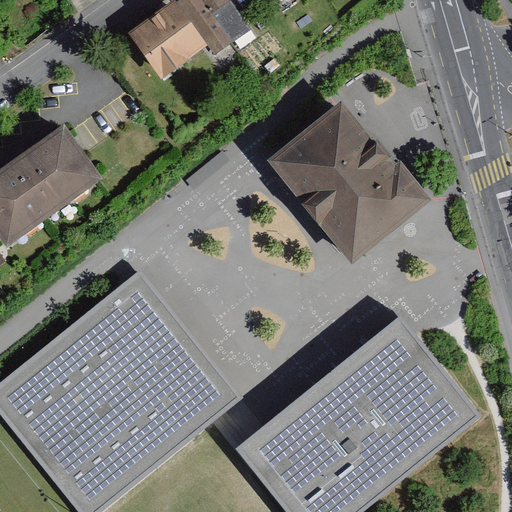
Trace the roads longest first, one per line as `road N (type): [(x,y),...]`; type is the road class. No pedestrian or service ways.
road 1 (residential): [(143,0),(0,104)]
road 2 (tertiary): [(452,3),(481,135)]
road 3 (tertiary): [(481,135),(511,259)]
